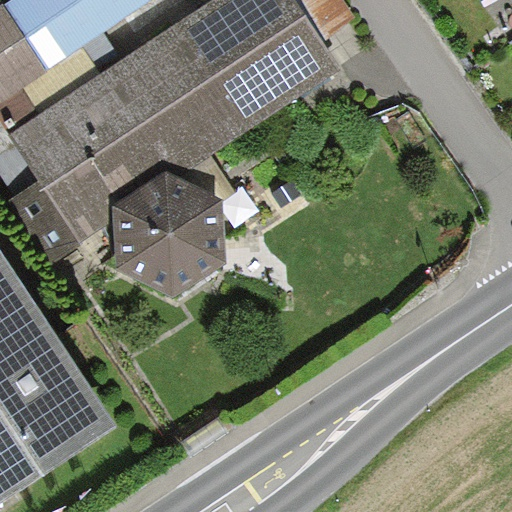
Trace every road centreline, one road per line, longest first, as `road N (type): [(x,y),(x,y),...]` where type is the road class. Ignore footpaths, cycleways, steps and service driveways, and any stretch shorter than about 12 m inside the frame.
road 1 (tertiary): [(201,511),(511,308)]
road 2 (residential): [(511,193),(376,0)]
